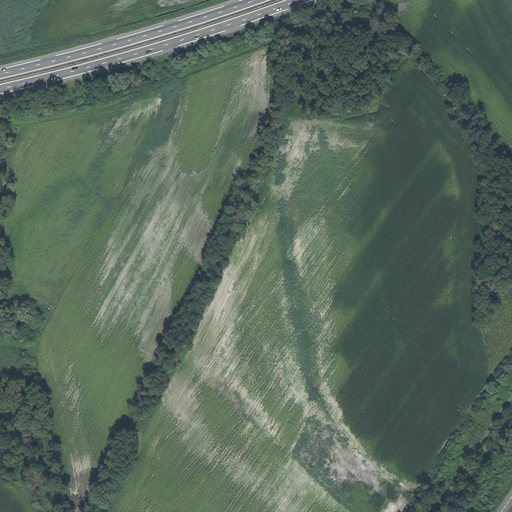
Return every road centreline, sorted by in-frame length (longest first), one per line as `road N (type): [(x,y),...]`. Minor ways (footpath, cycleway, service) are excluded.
road 1 (motorway): [(0,88),(298,0)]
road 2 (motorway): [(256,0),(0,73)]
